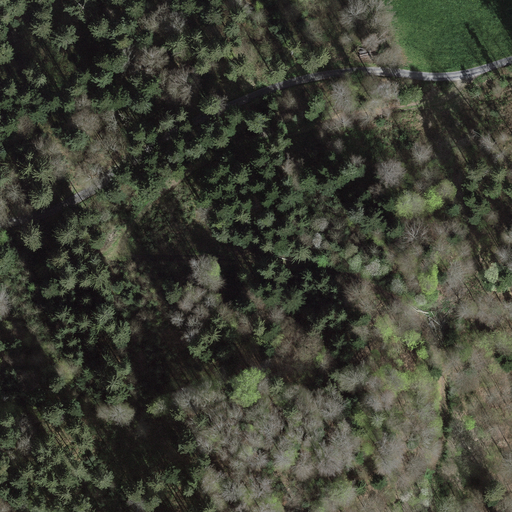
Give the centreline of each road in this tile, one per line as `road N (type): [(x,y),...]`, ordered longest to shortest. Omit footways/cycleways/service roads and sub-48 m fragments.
road 1 (track): [(465,76),(433,103),(243,145),(188,172),(116,245),(118,253),(136,255),(244,247),(342,268),(412,314),(434,347),(445,416),(432,470),(434,511)]
road 2 (unclassified): [(0,222),(66,203),(158,140),(288,82),(360,71),(465,76),(511,59)]
